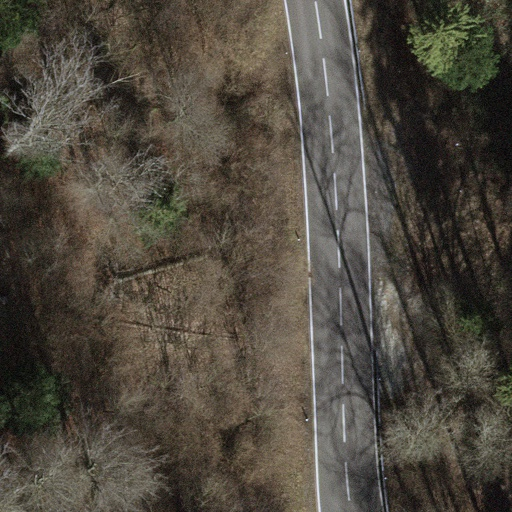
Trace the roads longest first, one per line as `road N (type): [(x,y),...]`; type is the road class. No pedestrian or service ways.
road 1 (secondary): [(354,511),(340,177),(317,0)]
road 2 (track): [(340,177),(381,214),(398,333),(511,493)]
